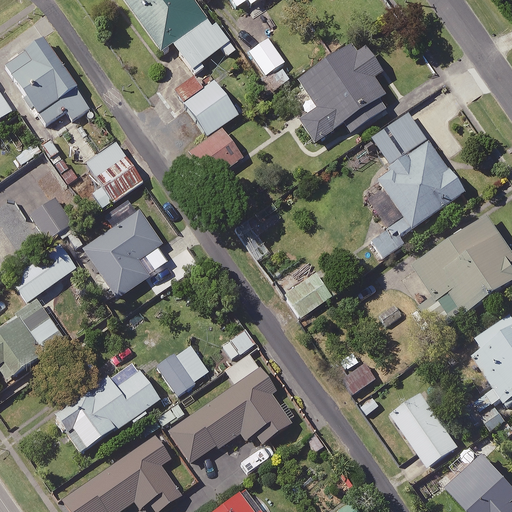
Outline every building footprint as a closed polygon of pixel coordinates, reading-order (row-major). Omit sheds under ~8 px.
[(173,47),(196,79),(207,71),(202,66),(221,52),(227,59),(235,53),(213,22),(208,26),(188,0),(118,0),(161,57),(173,47)] [(229,0),(238,12),(249,5),(251,9),(264,0),(229,0)] [(89,112),(42,44),(5,70),(46,128),(67,114),(73,123),(89,112)] [(358,55),(352,47),(299,85),(319,114),(299,128),(314,148),(344,127),(351,137),(389,110),(370,83),(380,75),(363,51),(358,55)] [(203,93),(194,80),(175,94),(208,139),(238,117),(214,84),(203,93)] [(0,94),(0,122),(13,113),(0,94)] [(224,132),(188,158),(209,187),(245,162),(224,132)] [(465,196),(426,140),(385,168),(391,178),(378,187),(385,198),(370,209),(386,233),(371,244),(382,261),(403,246),(400,241),(465,196)] [(42,155),(35,146),(16,159),(23,169),(42,155)] [(143,186),(116,147),(87,167),(114,206),(143,186)] [(70,227),(55,204),(31,220),(46,243),(70,227)] [(162,248),(139,215),(84,253),(117,301),(148,280),(138,265),(162,248)] [(511,265),(511,254),(489,220),(416,269),(438,302),(423,313),(439,336),(511,286),(511,266),(511,265)] [(76,272),(59,248),(10,282),(27,306),(76,272)] [(332,300),(308,263),(277,283),(301,320),(332,300)] [(511,318),(477,342),(486,354),(475,361),(506,407),(511,402),(511,318)] [(0,336),(0,374),(7,384),(48,355),(42,347),(59,335),(50,323),(30,337),(20,323),(0,336)] [(209,375),(190,348),(158,370),(177,398),(209,375)] [(273,393),(249,359),(225,375),(235,388),(168,435),(191,467),(216,449),(218,453),(239,437),(244,444),(256,436),(263,446),(291,426),(269,395),(273,393)] [(159,405),(133,366),(54,418),(80,457),(159,405)] [(375,382),(365,368),(344,382),(353,396),(375,382)] [(460,450),(422,396),(392,417),(430,471),(460,450)] [(170,462),(153,438),(95,479),(97,481),(64,505),(68,511),(122,511),(134,504),(139,511),(140,511),(149,505),(153,511),(161,511),(182,498),(161,468),(170,462)] [(511,511),(511,488),(483,457),(446,490),(465,511),(511,511)] [(250,511),(238,496),(217,511),(250,511)]
